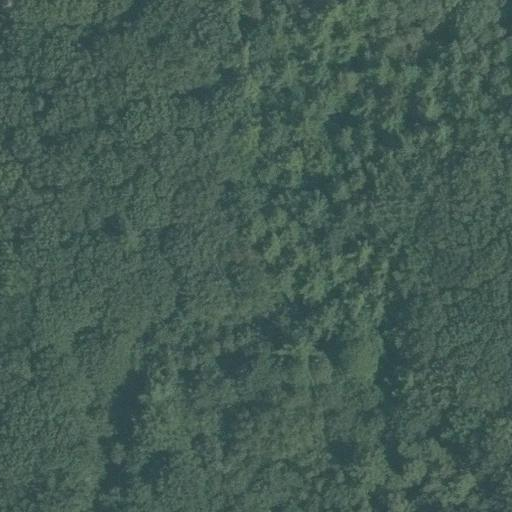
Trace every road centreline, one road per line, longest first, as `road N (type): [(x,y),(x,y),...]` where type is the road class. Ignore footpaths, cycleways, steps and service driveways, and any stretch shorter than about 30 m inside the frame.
road 1 (track): [(118,408),(40,0)]
road 2 (track): [(118,408),(328,409)]
road 3 (track): [(328,409),(511,410)]
road 4 (track): [(328,409),(313,439),(238,511)]
